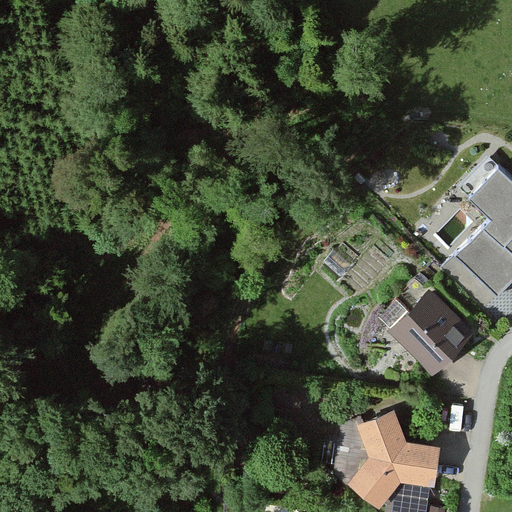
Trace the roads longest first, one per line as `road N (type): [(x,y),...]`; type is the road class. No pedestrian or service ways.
road 1 (residential): [(511,349),(490,378),(467,511)]
road 2 (track): [(120,511),(69,469),(0,442)]
